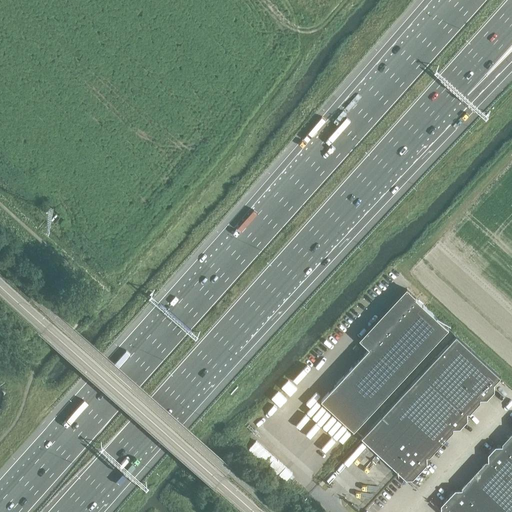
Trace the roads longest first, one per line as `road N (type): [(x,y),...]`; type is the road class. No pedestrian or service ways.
road 1 (motorway): [(464,0),(4,511)]
road 2 (motorway): [(70,511),(453,84)]
road 3 (tertiary): [(254,511),(0,287)]
